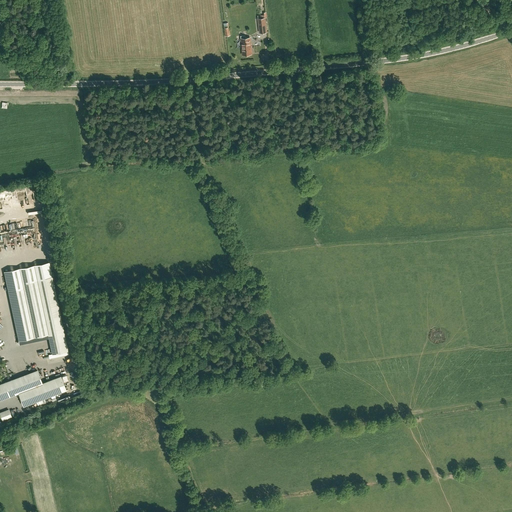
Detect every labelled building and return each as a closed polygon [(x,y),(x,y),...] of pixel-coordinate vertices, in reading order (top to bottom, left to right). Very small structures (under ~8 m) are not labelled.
[(265,17),(258,18),(259,28),(260,33),(267,33),(265,17)] [(250,37),(245,37),(245,35),(241,36),(242,54),(251,53),(250,37)] [(48,262),(4,271),(8,291),(19,340),(48,334),(51,348),(52,353),(53,353),(66,350),(67,350),(52,279),(51,276),(48,262)] [(42,383),(37,370),(0,384),(0,399),(18,393),(23,406),(66,390),(61,376),(42,383)] [(0,412),(0,413),(2,420),(11,416),(8,409),(0,412)]
